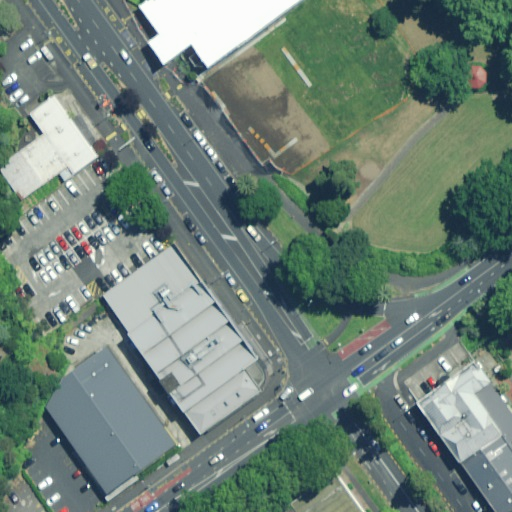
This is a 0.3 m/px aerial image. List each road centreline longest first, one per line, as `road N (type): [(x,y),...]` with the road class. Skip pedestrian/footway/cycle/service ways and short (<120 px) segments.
road 1 (secondary): [(217,218),(316,295),(337,301),(406,306),(463,285)]
road 2 (tertiary): [(103,32),(185,145),(217,218)]
road 3 (tertiary): [(217,218),(82,50)]
road 4 (secondary): [(164,511),(333,388)]
road 5 (tertiary): [(217,218),(333,388)]
road 6 (residential): [(378,350),(380,391),(466,511)]
road 7 (residential): [(417,511),(333,388)]
